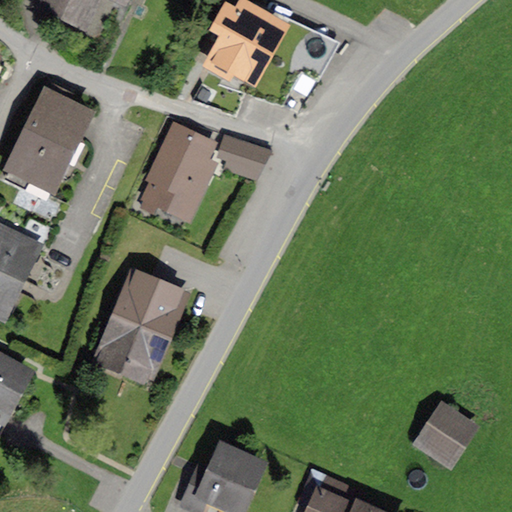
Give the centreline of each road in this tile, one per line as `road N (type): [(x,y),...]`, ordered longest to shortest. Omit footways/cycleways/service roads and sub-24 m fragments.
road 1 (unclassified): [(317,159),(126,511)]
road 2 (residential): [(317,159),(32,55)]
road 3 (unclassified): [(462,0),(400,54),(317,159)]
